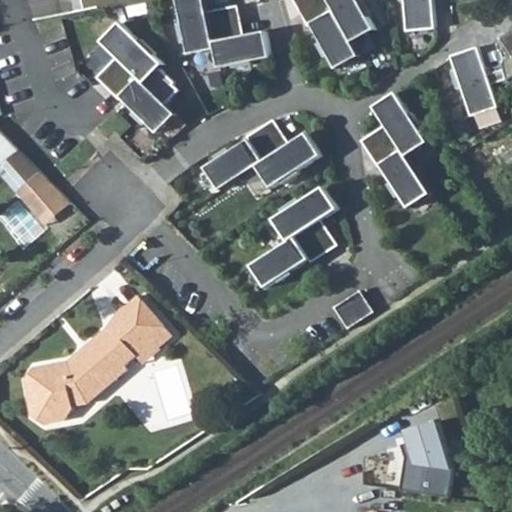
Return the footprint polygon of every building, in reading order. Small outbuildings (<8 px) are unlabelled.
[(73,0),(77,12),(117,4),(116,0),(73,0)] [(208,0),(181,0),(192,55),(219,50),(215,27),(243,22),(240,6),(211,11),(208,0)] [(295,0),(303,13),(323,0),(295,0)] [(323,0),(303,13),(312,26),(314,25),(341,69),(363,56),(355,43),(330,0),(323,0)] [(330,0),(355,43),(378,30),(360,0),(330,0)] [(435,0),(402,0),(402,2),(408,2),(411,32),(438,29),(435,0)] [(247,36),(243,22),(215,27),(219,50),(222,69),(273,58),(268,33),(247,36)] [(167,65),(124,24),(106,42),(120,58),(101,78),(123,100),(125,98),(161,132),(179,115),(149,84),(167,65)] [(511,37),(505,42),(506,43),(500,47),(509,83),(511,81),(511,37)] [(479,46),(454,56),(458,71),(455,72),(460,88),(464,87),(474,115),(500,107),(479,46)] [(431,142),(399,92),(376,107),(387,124),(363,140),(372,154),(397,137),(409,156),(431,142)] [(0,117),(0,159),(6,166),(7,166),(28,148),(0,117)] [(277,120),(264,129),(279,152),(260,165),(276,188),(325,155),(310,134),(293,145),(277,120)] [(279,152),(264,129),(250,137),(252,140),(209,168),(223,190),(260,165),(279,152)] [(381,167),(383,165),(412,208),(433,194),(409,156),(397,137),(372,154),(381,167)] [(35,156),(28,148),(7,166),(26,189),(48,170),(35,156)] [(48,170),(26,189),(54,222),(76,203),(48,170)] [(327,188),(277,219),(292,241),(311,229),(327,254),(340,245),(324,220),(341,209),(327,188)] [(292,241),(255,266),(269,287),(312,260),(314,262),(327,254),(311,229),(292,241)] [(375,308),(363,291),(337,308),(349,326),(375,308)] [(178,337),(144,297),(122,316),(112,329),(73,362),(44,362),(33,373),(33,409),(44,420),(65,420),(76,409),(76,407),(76,395),(87,393),(98,383),(105,386),(114,379),(119,381),(131,371),(131,366),(141,357),(144,360),(160,347),(162,350),(164,349),(178,337)] [(160,347),(144,360),(148,365),(165,350),(164,349),(162,350),(160,347)] [(88,407),(119,381),(114,379),(105,386),(98,383),(87,393),(76,395),(76,407),(88,407)]
